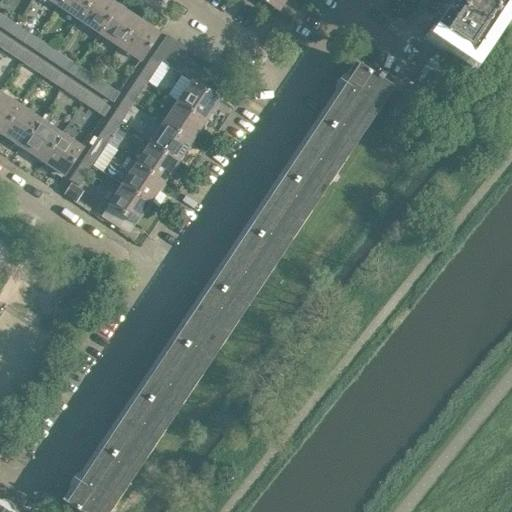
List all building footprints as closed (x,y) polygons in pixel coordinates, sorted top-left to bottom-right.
[(61,0),(58,6),(78,19),(91,0),(61,0)] [(109,0),(91,0),(78,19),(99,33),(117,5),(109,0)] [(262,0),(278,11),(285,0),(262,0)] [(511,0),(452,0),(439,20),(431,32),(430,34),(471,61),(511,0)] [(117,5),(99,33),(119,47),(138,19),(117,5)] [(0,12),(0,25),(10,32),(16,23),(0,12)] [(141,61),(159,33),(138,19),(119,47),(141,61)] [(16,23),(10,32),(31,46),(36,37),(16,23)] [(153,55),(162,61),(163,61),(177,41),(167,35),(153,55)] [(36,37),(31,46),(51,60),(57,51),(36,37)] [(6,38),(0,47),(21,61),(27,52),(6,38)] [(173,68),(187,48),(177,41),(163,61),(173,68)] [(183,75),(197,55),(187,48),(173,68),(183,75)] [(57,51),(51,60),(72,74),(78,65),(57,51)] [(27,52),(21,61),(41,74),(47,66),(27,52)] [(139,76),(148,82),(162,61),(153,55),(139,76)] [(197,55),(183,75),(191,80),(193,81),(207,61),(197,55)] [(207,61),(193,81),(203,88),(216,68),(207,61)] [(354,62),(252,215),(86,463),(80,473),(85,476),(75,490),(71,487),(62,500),(79,511),(109,511),(178,409),(276,263),(393,88),(382,80),(383,77),(379,75),(378,77),(354,62)] [(78,65),(72,74),(92,87),(98,78),(78,65)] [(47,66),(41,74),(62,88),(68,80),(47,66)] [(213,95),(227,75),(216,68),(203,88),(213,95)] [(148,82),(139,76),(125,97),(134,103),(148,82)] [(113,101),(120,92),(98,78),(92,87),(113,101)] [(68,80),(62,88),(83,102),(88,93),(68,80)] [(203,88),(193,81),(191,80),(177,102),(205,120),(219,99),(213,95),(203,88)] [(0,132),(1,134),(20,106),(0,92),(0,132)] [(104,116),(109,107),(88,93),(83,102),(104,116)] [(111,117),(120,123),(134,103),(125,97),(111,117)] [(164,122),(191,141),(205,120),(177,102),(164,122)] [(22,147),(41,120),(20,106),(1,134),(22,147)] [(120,123),(111,117),(98,138),(106,144),(120,123)] [(43,161),(61,134),(41,120),(22,147),(43,161)] [(150,143),(178,161),(191,141),(164,122),(150,143)] [(117,128),(107,143),(116,149),(126,134),(117,128)] [(82,148),(82,147),(61,134),(43,161),(64,175),(82,148)] [(106,144),(98,138),(84,159),(92,164),(106,144)] [(136,164),(164,182),(178,161),(150,143),(136,164)] [(70,180),(78,185),(92,164),(84,159),(70,180)] [(122,184),(150,203),(164,182),(136,164),(132,161),(125,171),(129,174),(122,184)] [(72,182),(64,194),(76,202),(84,191),(72,182)] [(122,184),(108,205),(136,224),(150,203),(122,184)] [(0,511),(18,511),(16,510),(14,506),(11,503),(9,501),(5,500),(0,499),(0,500),(0,499),(0,511)]
